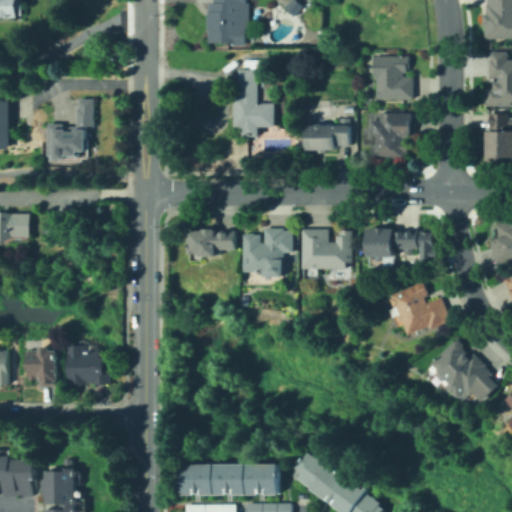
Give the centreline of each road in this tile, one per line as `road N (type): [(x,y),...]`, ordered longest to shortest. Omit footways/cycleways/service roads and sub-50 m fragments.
road 1 (residential): [(145,193),(511,190)]
road 2 (tertiary): [(145,193),(145,511)]
road 3 (residential): [(452,46),(451,191),(472,289),(511,344)]
road 4 (residential): [(146,417),(0,418)]
road 5 (tertiary): [(144,66),(136,136),(145,193)]
road 6 (tertiary): [(145,193),(152,137),(144,66)]
